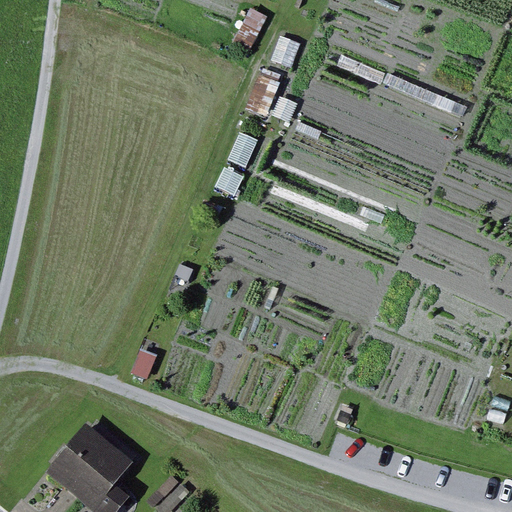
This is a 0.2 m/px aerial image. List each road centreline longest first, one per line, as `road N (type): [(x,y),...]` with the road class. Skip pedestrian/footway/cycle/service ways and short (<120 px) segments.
road 1 (track): [(0,367),(57,365),(479,511)]
road 2 (track): [(56,0),(0,310)]
